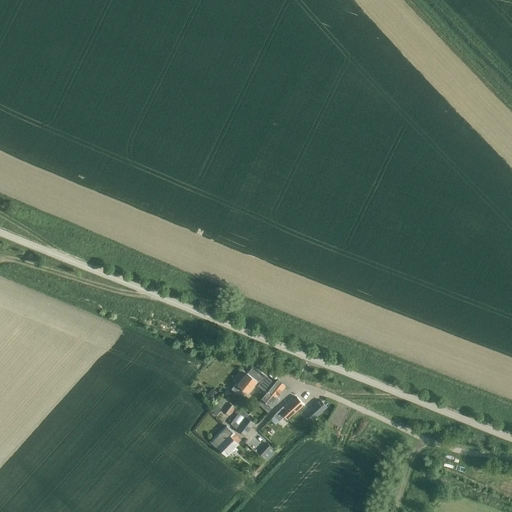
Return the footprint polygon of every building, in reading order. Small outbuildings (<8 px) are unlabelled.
[(274,382),(265,374),(254,365),(238,383),(236,382),(231,388),(232,388),(237,393),(242,388),(248,393),(256,383),(265,392),(274,382)] [(275,398),(285,386),(278,380),(262,399),(272,407),(278,401),(275,398)] [(218,393),(212,389),(205,397),(211,402),(218,393)] [(288,420),(305,405),(297,397),(285,409),(283,407),(274,416),(279,421),(284,416),(288,420)] [(233,410),(235,407),(224,398),(218,406),(229,415),(233,410)] [(315,405),(306,413),(312,418),(313,420),(315,418),(327,407),(320,400),(315,405)] [(253,424),(245,417),(237,428),(245,434),(253,424)] [(226,455),(241,440),(227,426),(212,442),(226,455)] [(276,451),(268,444),(265,448),(261,452),(259,454),(266,461),(276,451)]
